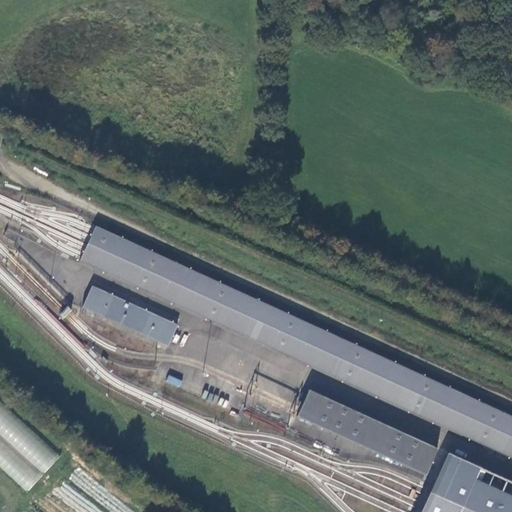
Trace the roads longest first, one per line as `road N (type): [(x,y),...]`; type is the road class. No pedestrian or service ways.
road 1 (track): [(511,404),(36,182),(7,163),(0,148)]
road 2 (track): [(511,314),(243,199)]
road 3 (track): [(243,199),(253,139),(252,43)]
